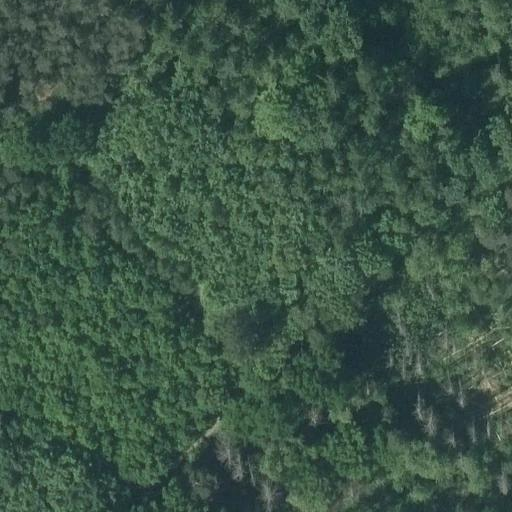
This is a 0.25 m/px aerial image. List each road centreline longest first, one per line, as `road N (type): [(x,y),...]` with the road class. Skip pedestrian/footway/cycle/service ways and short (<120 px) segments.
road 1 (track): [(511,135),(128,511)]
road 2 (track): [(261,381),(0,100)]
